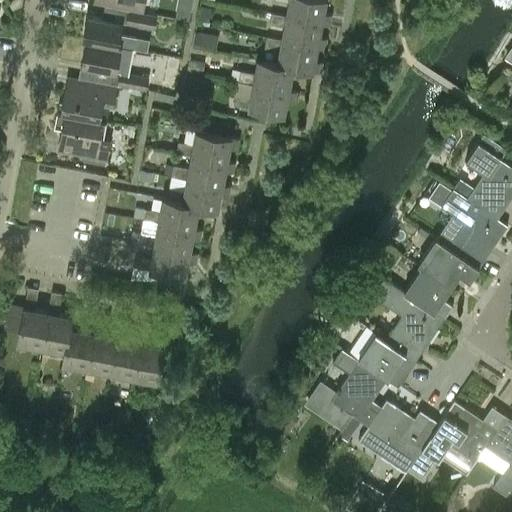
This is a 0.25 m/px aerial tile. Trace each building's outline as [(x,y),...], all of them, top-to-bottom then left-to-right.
[(119,0),(118,7),(124,8),(129,9),(143,11),(144,0),(119,0)] [(286,14),(320,23),(320,22),(328,24),(330,13),(322,11),(324,0),(287,0),(289,0),(286,14)] [(124,8),(122,22),(154,28),(157,15),(157,14),(143,11),(129,9),(124,8)] [(320,23),(286,14),(271,11),(269,22),(284,25),(282,38),(321,47),(323,48),(325,37),(317,35),(320,23)] [(122,22),(102,18),(87,16),(83,39),(86,40),(134,49),(136,37),(120,33),(122,22)] [(194,30),(194,47),(219,47),(219,30),(194,30)] [(321,47),(282,38),(266,35),(264,45),(280,48),(277,62),(298,67),(319,70),(321,61),(313,59),(315,46),(321,47)] [(134,49),(86,40),(81,63),(116,70),(119,57),(132,59),(134,49)] [(298,67),(277,62),(257,58),(255,71),(239,68),(237,78),(253,81),(293,90),(294,89),(286,87),(289,75),(296,76),(298,67)] [(121,71),(118,85),(147,90),(149,76),(121,71)] [(97,120),(98,119),(101,102),(111,104),(115,84),(91,80),(89,92),(65,87),(60,113),(65,114),(65,113),(97,120)] [(293,90),(253,81),(250,95),(235,92),(233,102),(282,111),(284,98),(292,100),(293,90)] [(65,113),(65,114),(60,139),(84,143),(82,155),(105,160),(109,138),(98,136),(101,119),(98,119),(97,120),(65,113)] [(237,136),(229,134),(195,128),(192,144),(176,141),(174,152),(189,155),(225,159),(227,144),(235,146),(237,136)] [(481,144),(500,156),(506,149),(487,136),(481,144)] [(458,179),(453,188),(452,187),(451,189),(496,218),(496,217),(511,193),(511,167),(499,158),(500,156),(477,141),(464,160),(483,173),(472,188),(458,179)] [(225,159),(189,155),(186,168),(172,165),(170,175),(185,178),(228,185),(228,184),(220,182),(223,168),(231,170),(233,160),(225,159)] [(228,185),(185,178),(182,191),(167,188),(166,197),(203,205),(203,204),(216,207),(218,193),(226,194),(228,185)] [(451,189),(450,189),(442,184),(436,194),(444,199),(440,205),(463,221),(447,245),(453,251),(478,267),(507,224),(496,217),(496,218),(451,189)] [(203,205),(166,197),(161,196),(158,210),(143,207),(141,218),(156,221),(199,228),(199,227),(191,225),(194,212),(201,213),(203,205)] [(199,228),(156,221),(153,234),(138,232),(136,241),(151,244),(194,252),(194,251),(186,249),(189,235),(197,237),(199,228)] [(453,251),(447,245),(434,237),(416,264),(420,266),(420,265),(450,286),(459,273),(469,280),(478,267),(453,251)] [(194,252),(151,244),(149,258),(134,255),(132,264),(182,274),(184,260),(192,262),(194,252)] [(420,266),(403,291),(403,292),(443,318),(452,305),(442,298),(450,286),(420,265),(420,266)] [(403,292),(403,291),(382,276),(370,294),(400,314),(383,338),(383,339),(405,353),(405,354),(415,361),(443,318),(403,292)] [(28,286),(24,304),(7,301),(3,323),(21,326),(18,341),(41,345),(47,310),(35,308),(38,288),(28,286)] [(47,310),(41,345),(65,349),(71,315),(58,312),(62,292),(51,290),(47,310)] [(71,315),(65,349),(63,362),(86,366),(91,330),(79,327),(82,308),(72,306),(71,315)] [(91,330),(86,366),(109,370),(115,334),(102,332),(105,312),(95,310),(91,330)] [(119,315),(115,334),(109,370),(133,374),(139,338),(126,336),(130,316),(119,315)] [(139,338),(133,374),(157,378),(163,342),(150,340),(154,321),(142,319),(139,338)] [(374,332),(357,358),(386,378),(388,379),(405,354),(405,353),(383,339),(383,338),(374,332)] [(338,386),(339,386),(331,399),(351,413),(350,414),(368,425),(377,411),(368,405),(386,378),(357,358),(338,386)] [(377,411),(368,425),(367,427),(358,439),(405,472),(412,462),(438,421),(419,409),(414,416),(386,397),(377,411)] [(453,399),(438,421),(412,462),(422,469),(431,456),(437,460),(450,441),(476,458),(485,445),(497,428),(496,427),(453,399)] [(497,428),(485,445),(509,461),(493,485),(511,498),(511,495),(511,419),(505,414),(496,427),(497,428)]
